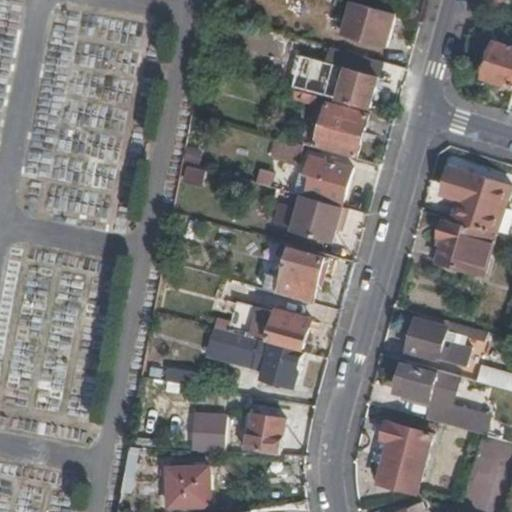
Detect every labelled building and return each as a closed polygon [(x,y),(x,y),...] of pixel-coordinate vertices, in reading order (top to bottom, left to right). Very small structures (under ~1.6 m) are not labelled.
[(387,46),(396,14),(351,1),(341,33),(387,46)] [(485,78),(511,86),(511,47),(495,42),(485,78)] [(385,62),(330,47),(326,63),(329,63),(321,96),(338,101),(339,98),(371,107),(379,77),(381,78),(385,62)] [(301,100),(303,93),(293,90),(291,97),(301,100)] [(317,96),(303,93),(301,100),(315,104),(317,96)] [(317,138),(316,144),(357,156),(369,114),(327,103),(317,138)] [(298,163),(303,145),(274,136),(268,157),(298,163)] [(313,175),(308,193),(344,203),(353,167),(312,156),(307,173),(313,175)] [(184,182),(204,187),(208,170),(188,165),(184,182)] [(511,190),(511,187),(453,167),(443,197),(460,203),(455,219),(498,233),(511,190)] [(297,190),(308,193),(313,175),(307,173),(302,172),(297,190)] [(344,223),(348,208),(301,195),(291,230),(334,242),(339,222),(344,223)] [(480,232),(444,222),(440,238),(445,239),(439,262),(469,270),(480,232)] [(269,274),(265,289),(314,302),(321,275),(324,276),(329,260),(326,259),(326,258),(292,247),(286,268),(292,270),(289,280),(269,274)] [(303,348),(312,319),(278,309),(277,314),(237,304),(231,327),(270,337),(270,338),(303,348)] [(484,342),(486,335),(449,324),(448,327),(417,319),(408,350),(459,365),(462,353),(460,353),(464,337),(484,342)] [(303,352),(215,327),(208,353),(230,359),(234,344),(268,353),(261,378),(292,387),(303,352)] [(428,420),(476,433),(481,415),(454,407),(461,381),(405,364),(398,385),(406,387),(405,392),(406,393),(404,401),(431,408),(428,420)] [(169,365),(166,380),(196,385),(199,371),(169,365)] [(511,391),(511,376),(482,368),(478,382),(511,391)] [(19,414),(94,418),(96,378),(86,377),(85,396),(65,395),(66,378),(7,375),(5,410),(19,411),(19,414)] [(251,429),(253,414),(246,413),(244,428),(251,429)] [(243,448),(280,454),(286,419),(253,414),(251,429),(250,438),(245,437),(243,448)] [(202,421),(200,449),(222,450),(224,423),(202,421)] [(432,434),(388,422),(383,440),(390,442),(380,482),(417,492),(432,434)] [(472,507),(495,509),(496,495),(511,495),(511,441),(476,440),(472,507)] [(211,466),(169,467),(171,505),(211,504),(211,466)]
